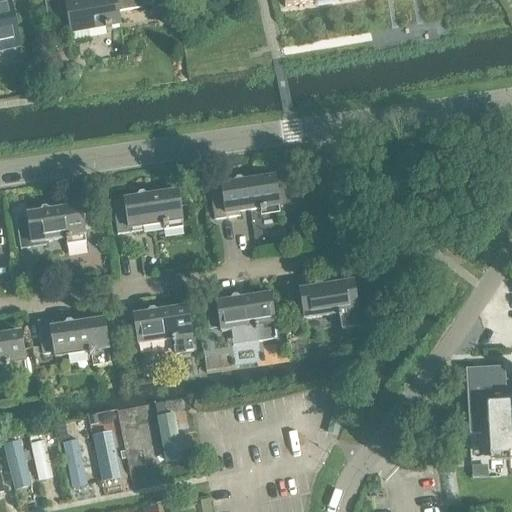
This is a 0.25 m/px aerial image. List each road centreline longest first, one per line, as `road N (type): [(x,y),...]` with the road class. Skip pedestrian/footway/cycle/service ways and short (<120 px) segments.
road 1 (tertiary): [(0,174),(511,100)]
road 2 (unclassified): [(511,260),(405,402),(339,511)]
